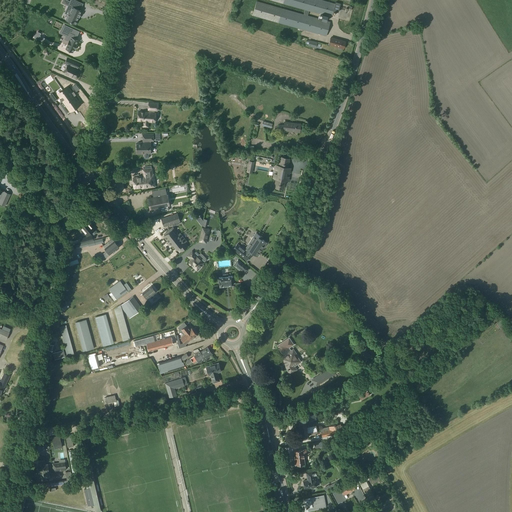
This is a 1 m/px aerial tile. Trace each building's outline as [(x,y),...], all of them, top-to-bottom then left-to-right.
[(70,11),(66,20),(75,24),(78,17),(79,17),(78,16),(79,15),(80,15),(80,14),(81,11),(78,10),(81,3),(73,0),(70,0),(70,1),(68,5),(69,6),(67,9),(70,11)] [(270,0),(283,4),(305,10),(303,15),(282,9),(256,1),(252,15),(278,23),(298,28),(302,30),(326,36),(330,22),(326,21),(328,16),(331,17),(332,14),(333,9),(338,10),(341,2),(336,1),(335,4),(320,0),(270,0)] [(65,25),(62,32),(70,35),(67,41),(68,41),(66,45),(67,45),(65,49),(73,53),(74,48),(75,49),(77,45),(76,45),(78,40),(73,38),(75,34),(71,33),(73,29),(65,25)] [(40,37),(43,43),(48,40),(45,34),(40,37)] [(331,37),(329,45),(343,49),(345,42),(331,37)] [(76,78),(79,71),(74,69),(74,67),(77,68),(79,64),(67,58),(65,63),(70,65),(69,67),(67,66),(64,73),(76,78)] [(68,87),(63,91),(75,108),(75,107),(80,104),(78,101),(74,96),(75,95),(76,95),(73,91),(71,92),(68,87)] [(63,91),(58,94),(60,98),(60,99),(61,99),(62,100),(61,101),(62,100),(66,106),(63,108),(66,114),(75,108),(63,91)] [(138,112),(137,121),(143,121),(143,126),(148,127),(148,122),(155,122),(155,113),(154,113),(154,110),(157,110),(158,103),(149,103),(148,110),(149,110),(148,112),(138,112)] [(67,132),(77,125),(70,116),(60,124),(67,132)] [(279,125),(278,131),(283,131),(284,130),(288,130),(288,131),(299,132),(300,124),(284,122),(284,125),(279,125)] [(140,144),(136,144),(136,154),(144,154),(144,159),(148,158),(148,154),(151,154),(151,153),(152,153),(152,147),(151,147),(151,142),(150,142),(150,141),(153,141),(153,134),(142,134),(143,141),(143,142),(140,142),(140,144)] [(274,173),(273,178),(276,178),(275,184),(284,186),(285,180),(288,181),(289,176),(287,176),(288,172),(289,173),(290,168),(285,167),(287,159),(280,158),(279,166),(276,166),(275,170),(275,173),(274,173)] [(133,181),(132,181),(133,185),(134,188),(142,187),(142,188),(152,187),(151,180),(153,180),(152,175),(153,175),(153,174),(152,174),(152,169),(142,170),(143,177),(133,178),(133,181)] [(165,206),(163,195),(167,195),(165,188),(152,191),(153,197),(149,198),(151,209),(165,206)] [(0,197),(1,198),(0,199),(0,203),(5,206),(10,194),(4,191),(3,193),(0,191),(0,197)] [(177,214),(161,220),(163,227),(179,221),(177,214)] [(85,220),(78,226),(87,236),(95,229),(91,225),(90,225),(85,220)] [(202,227),(199,242),(207,244),(210,229),(202,227)] [(165,235),(164,236),(171,246),(173,244),(177,249),(180,246),(183,250),(187,246),(182,240),(184,238),(180,233),(178,234),(174,228),(168,233),(167,232),(164,234),(165,235)] [(237,244),(233,249),(243,257),(247,252),(248,254),(250,252),(257,256),(258,255),(257,255),(259,252),(259,253),(263,247),(264,247),(266,245),(265,244),(266,243),(264,241),(262,240),(261,239),(262,237),(256,233),(253,237),(256,239),(253,243),(250,241),(246,249),(245,250),(241,248),(237,245),(237,244)] [(102,238),(75,245),(76,249),(81,247),(89,246),(104,242),(102,238)] [(106,251),(102,254),(106,258),(112,253),(113,253),(116,251),(115,250),(119,247),(114,241),(113,241),(112,239),(103,246),(105,248),(104,248),(106,251)] [(192,251),(187,256),(191,260),(189,262),(189,263),(190,264),(191,264),(192,263),(194,265),(193,266),(197,270),(201,266),(202,267),(204,264),(203,263),(204,262),(192,251)] [(77,258),(67,261),(69,266),(78,263),(77,258)] [(238,260),(233,265),(244,274),(248,269),(238,260)] [(125,282),(120,285),(113,272),(103,278),(112,293),(108,295),(111,300),(129,289),(125,282)] [(232,276),(218,277),(219,286),(225,286),(228,285),(233,285),(232,276)] [(151,286),(142,293),(147,299),(149,297),(151,299),(154,296),(153,294),(156,292),(151,286)] [(133,296),(120,305),(129,318),(142,308),(133,296)] [(65,302),(57,307),(59,311),(67,306),(65,302)] [(127,339),(121,310),(114,311),(120,340),(127,339)] [(101,346),(112,343),(104,314),(94,316),(101,346)] [(75,322),(81,351),(91,349),(85,319),(75,322)] [(184,323),(180,326),(182,329),(182,330),(185,334),(180,338),(185,344),(190,340),(194,337),(194,338),(196,336),(197,335),(193,331),(194,331),(192,329),(191,328),(190,330),(184,323)] [(71,352),(65,325),(58,326),(64,354),(71,352)] [(0,328),(0,337),(6,340),(9,332),(0,328)] [(174,330),(133,341),(135,346),(145,343),(148,352),(158,349),(173,345),(171,339),(176,337),(174,330)] [(447,336),(438,343),(442,348),(443,348),(449,343),(451,341),(447,336)] [(289,338),(277,346),(281,352),(282,352),(284,356),(280,358),(290,373),(295,369),(293,366),(300,362),(293,350),(291,351),(288,348),(293,345),(289,338)] [(200,352),(194,356),(195,356),(190,359),(186,362),(188,365),(192,362),(196,359),(197,359),(199,363),(204,359),(212,354),(207,347),(200,352)] [(362,347),(358,351),(365,359),(370,355),(362,347)] [(63,350),(53,353),(55,359),(64,356),(63,350)] [(95,353),(87,355),(91,369),(99,367),(95,353)] [(158,364),(161,373),(184,366),(184,362),(182,363),(181,357),(158,364)] [(218,363),(206,367),(209,375),(210,375),(213,383),(220,381),(218,375),(217,375),(216,373),(221,371),(219,367),(220,366),(219,364),(218,363)] [(331,367),(311,380),(316,387),(336,374),(331,367)] [(0,394),(4,386),(9,375),(4,373),(0,381),(0,394)] [(181,378),(165,383),(169,397),(176,395),(174,388),(184,385),(181,378)] [(316,412),(304,415),(305,420),(305,422),(306,422),(316,420),(316,419),(318,419),(316,412)] [(299,424),(295,425),(295,429),(300,428),(300,431),(316,428),(314,422),(306,423),(306,422),(305,422),(305,420),(298,421),(299,424)] [(320,429),(322,437),(342,433),(340,424),(320,429)] [(316,428),(300,431),(301,437),(308,435),(317,433),(316,428)] [(71,434),(65,435),(67,447),(73,446),(71,434)] [(61,443),(59,436),(52,438),(54,445),(61,443)] [(327,441),(314,443),(315,449),(320,448),(320,450),(328,448),(327,441)] [(306,449),(293,451),(295,465),(296,468),(300,467),(300,464),(305,463),(303,453),(306,453),(306,449)] [(77,450),(69,452),(73,474),(81,472),(77,450)] [(39,466),(37,466),(38,473),(39,473),(40,479),(49,478),(55,477),(54,473),(51,474),(49,464),(45,465),(45,462),(38,462),(39,466)] [(64,463),(52,464),(53,471),(65,470),(64,463)] [(378,465),(355,476),(365,494),(371,491),(365,481),(368,479),(371,484),(380,479),(377,475),(382,473),(378,465)] [(307,480),(303,481),(304,489),(316,487),(315,479),(314,479),(313,471),(306,472),(307,480)] [(87,489),(84,489),(88,506),(90,505),(91,506),(94,505),(95,511),(97,511),(100,511),(93,479),(88,480),(89,482),(85,483),(87,489)] [(350,479),(338,486),(340,490),(342,494),(344,492),(345,495),(355,489),(350,479)] [(340,490),(333,493),(338,503),(345,499),(343,496),(345,495),(344,492),(342,494),(340,490)] [(322,495),(309,497),(310,506),(324,503),(322,495)]
